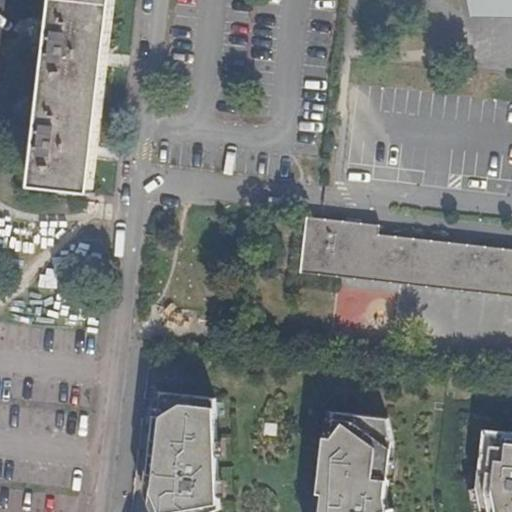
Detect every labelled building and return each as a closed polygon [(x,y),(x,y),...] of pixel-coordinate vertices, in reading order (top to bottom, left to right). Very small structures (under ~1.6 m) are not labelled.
[(58,0),(37,187),(90,193),(96,135),(109,22),(111,0),(58,0)] [(300,273),(349,279),(350,273),(355,222),(307,217),(300,273)] [(511,249),(378,234),(378,225),(355,222),(350,273),(349,279),(511,298),(511,249)] [(216,399),(159,392),(149,475),(154,475),(150,505),(153,511),(215,511),(222,509),(216,399)] [(511,511),(511,428),(502,427),(501,448),(491,446),(487,476),(496,511),(511,511)] [(378,461),(343,435),(333,451),(325,451),(320,511),(389,511),(390,495),(376,493),(378,461)]
